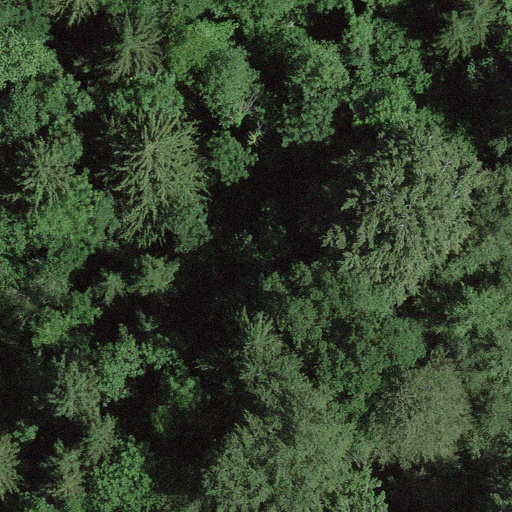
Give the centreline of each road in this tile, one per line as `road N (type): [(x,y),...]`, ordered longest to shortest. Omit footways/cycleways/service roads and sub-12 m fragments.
road 1 (track): [(283,0),(384,110),(511,177)]
road 2 (track): [(255,0),(129,16),(0,16)]
